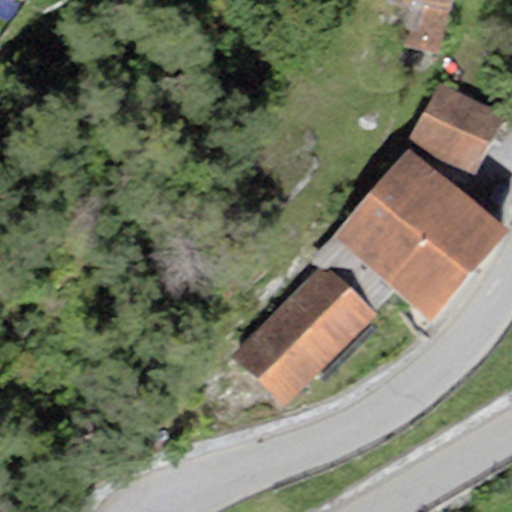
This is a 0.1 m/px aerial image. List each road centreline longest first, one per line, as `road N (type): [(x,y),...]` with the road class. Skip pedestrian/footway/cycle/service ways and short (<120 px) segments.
road 1 (residential): [(511,272),(496,305),(440,371),(371,420),(151,511)]
road 2 (residential): [(379,511),(511,430)]
